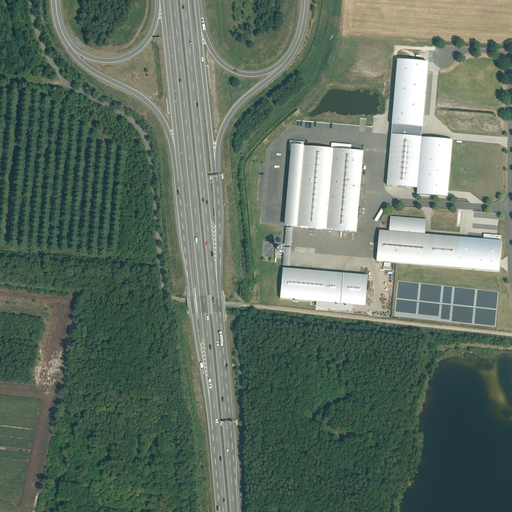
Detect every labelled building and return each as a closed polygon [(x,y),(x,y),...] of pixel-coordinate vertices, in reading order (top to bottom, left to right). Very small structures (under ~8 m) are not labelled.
[(398,62),(391,135),(422,138),(429,65),(398,62)] [(391,135),(386,186),(417,189),(422,138),(391,135)] [(452,141),(422,138),(417,189),(417,196),(447,198),(452,141)] [(359,151),(287,145),(280,226),(353,231),(359,151)] [(388,231),(378,231),(375,262),(499,272),(501,241),(426,235),(428,220),(389,217),(388,231)] [(291,246),(293,228),(286,227),(284,245),(291,246)] [(369,276),(283,269),(281,299),(367,306),(369,276)]
